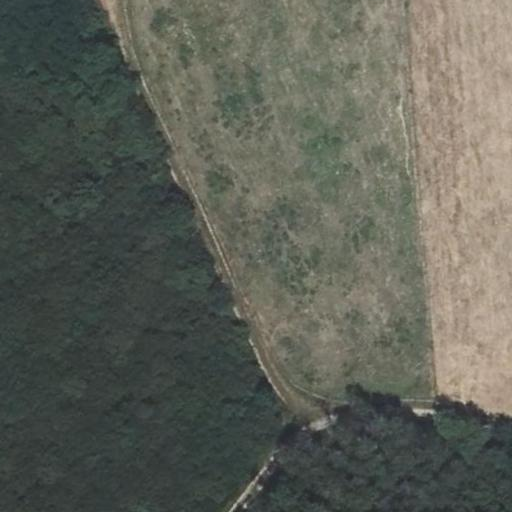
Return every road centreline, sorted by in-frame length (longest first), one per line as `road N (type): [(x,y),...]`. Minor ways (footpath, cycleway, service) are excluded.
road 1 (track): [(305,432),(288,413),(126,45)]
road 2 (track): [(305,432),(352,413),(395,410),(511,428)]
